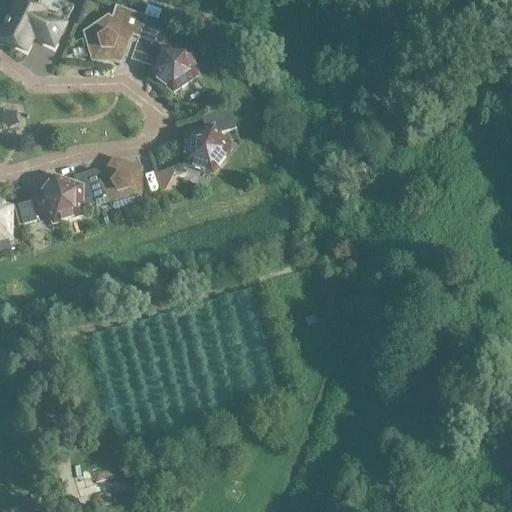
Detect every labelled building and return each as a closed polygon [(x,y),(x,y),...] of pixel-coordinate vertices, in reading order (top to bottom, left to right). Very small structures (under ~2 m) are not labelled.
[(18,2),(0,35),(0,39),(25,53),(33,38),(37,40),(37,41),(53,49),(65,27),(62,25),(65,21),(67,22),(73,9),(55,0),(41,0),(36,11),(18,2)] [(147,6),(143,18),(146,19),(157,23),(161,11),(147,6)] [(138,40),(146,19),(143,18),(116,8),(111,21),(108,18),(84,35),(92,63),(121,64),(131,38),(138,40)] [(166,10),(161,22),(177,28),(182,16),(166,10)] [(146,19),(138,40),(152,45),(146,61),(154,64),(149,77),(173,95),(197,78),(189,50),(181,50),(181,43),(166,37),(169,27),(157,23),(146,19)] [(230,111),(201,120),(205,131),(185,137),(184,167),(212,176),(230,153),(219,136),(236,131),(230,111)] [(96,206),(108,202),(112,209),(141,201),(142,171),(114,161),(101,177),(95,172),(86,175),(96,206)] [(36,202),(53,227),(81,218),(82,210),(96,206),(86,175),(76,178),(73,185),(54,179),(36,202)] [(36,223),(30,204),(17,208),(23,227),(36,223)] [(11,209),(0,205),(0,242),(10,239),(11,209)]
